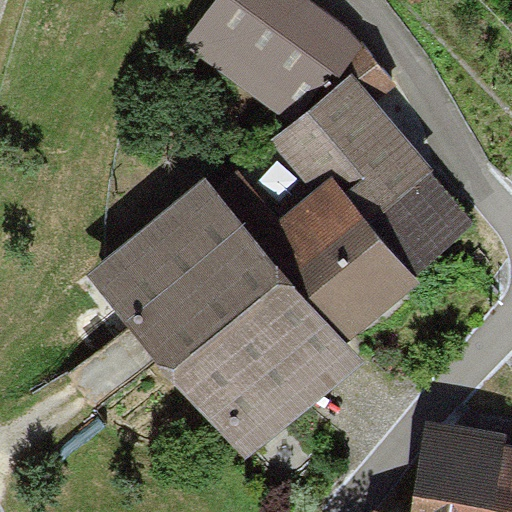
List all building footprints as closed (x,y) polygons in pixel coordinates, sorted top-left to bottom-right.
[(307,0),(224,0),(184,47),(297,130),(353,79),(378,106),(400,86),(365,46),(307,0)] [(414,146),(378,106),(353,79),(297,130),(275,149),(305,182),(318,197),(333,184),(349,202),(414,146)] [(349,202),(415,280),(478,226),(414,146),(349,202)] [(318,197),(305,182),(246,230),(348,345),(423,288),(415,280),(349,202),(333,184),(318,197)] [(348,345),(246,230),(209,184),(90,282),(247,462),(370,368),(348,345)] [(511,511),(511,450),(428,437),(413,511),(511,511)]
